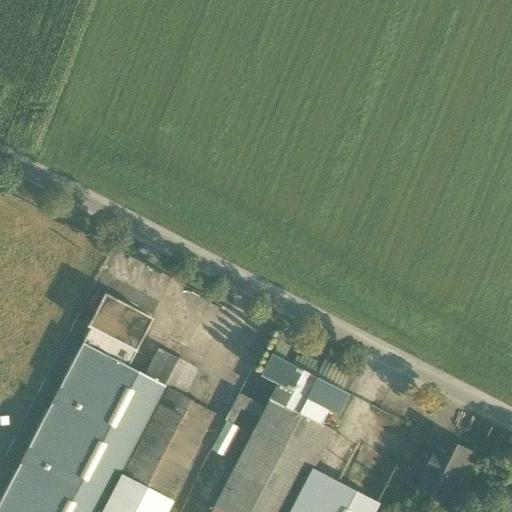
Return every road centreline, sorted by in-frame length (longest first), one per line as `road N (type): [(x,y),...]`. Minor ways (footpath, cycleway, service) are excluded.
road 1 (residential): [(0,155),(511,423)]
road 2 (unknown): [(92,331),(0,510)]
